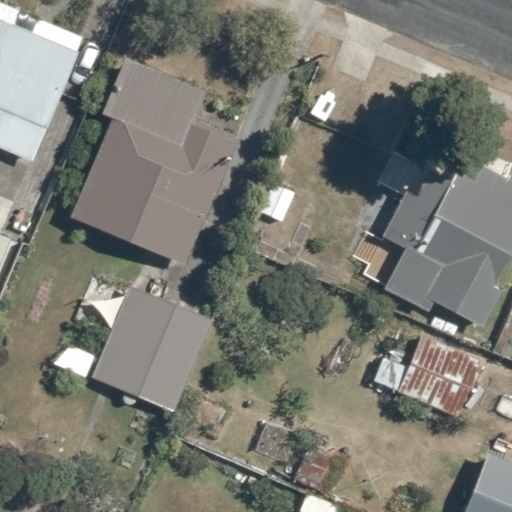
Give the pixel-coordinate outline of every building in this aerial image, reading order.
[(0,147),(31,160),(77,47),(0,15),(0,147)] [(202,90),(130,61),(68,215),(183,262),(234,136),(190,118),(202,90)] [(482,326),(511,260),(511,182),(504,178),(510,164),(478,150),(464,180),(397,150),(347,258),(368,267),(363,279),(428,309),(431,302),(482,326)] [(0,295),(24,236),(0,226),(0,295)] [(173,409),(209,317),(127,284),(91,377),(173,409)] [(488,356),(390,320),(368,383),(466,418),(488,356)] [(511,511),(511,462),(491,454),(466,511),(511,511)]
